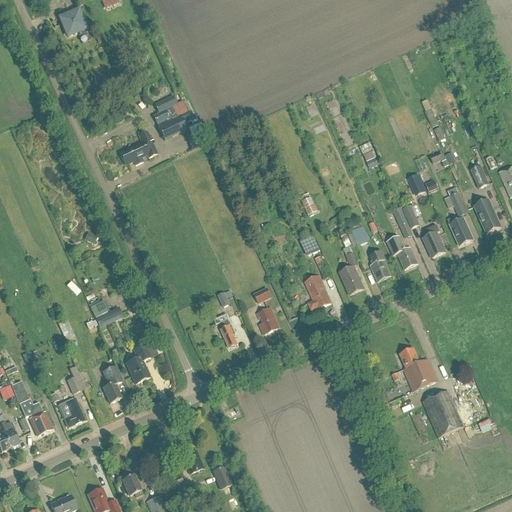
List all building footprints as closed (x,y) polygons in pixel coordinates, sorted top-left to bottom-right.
[(59,6),(62,16),(72,12),(69,2),(59,6)] [(59,19),(67,38),(86,30),(78,11),(59,19)] [(183,134),(190,152),(192,151),(207,144),(199,125),(194,126),(188,113),(183,103),(177,106),(172,97),(154,106),(158,116),(155,117),(159,127),(156,128),(163,143),(183,134)] [(477,126),(470,129),(475,140),(482,137),(477,126)] [(433,132),(438,144),(445,141),(439,129),(433,132)] [(126,167),(133,164),(135,168),(143,164),(141,160),(147,157),(148,160),(156,157),(145,134),(137,137),(140,144),(119,153),(126,167)] [(361,161),(372,156),(369,148),(358,154),(361,161)] [(442,160),(441,156),(430,160),(433,167),(436,165),(438,170),(443,167),(444,170),(449,168),(448,166),(445,158),(442,160)] [(445,158),(448,166),(454,164),(451,156),(445,158)] [(379,168),(377,162),(366,166),(369,172),(379,168)] [(471,172),(479,191),(489,187),(481,167),(471,172)] [(511,168),(504,173),(501,167),(497,169),(499,175),(511,203),(511,168)] [(361,180),(367,177),(363,170),(357,173),(361,180)] [(409,184),(413,193),(423,189),(418,179),(409,184)] [(456,208),(461,219),(468,215),(459,194),(449,199),(454,209),(456,208)] [(301,203),(308,219),(318,214),(311,199),(301,203)] [(474,209),(487,236),(501,229),(489,202),(474,209)] [(449,203),(444,205),(447,215),(452,214),(449,203)] [(403,211),(411,230),(420,226),(411,207),(403,211)] [(395,220),(405,241),(412,238),(403,217),(395,220)] [(448,222),(459,248),(473,242),(464,221),(458,224),(456,219),(448,222)] [(350,234),(356,249),(369,243),(362,229),(350,234)] [(423,241),(432,260),(445,254),(437,235),(423,241)] [(398,257),(405,272),(418,267),(411,251),(405,253),(399,239),(388,245),(394,259),(398,257)] [(306,245),(311,255),(319,250),(314,240),(306,245)] [(353,250),(358,262),(366,259),(361,247),(353,250)] [(340,275),(350,297),(363,291),(353,269),(359,267),(351,249),(343,252),(351,270),(340,275)] [(370,268),(377,285),(390,279),(383,263),(386,262),(382,253),(370,259),(374,266),(370,268)] [(330,279),(324,264),(318,266),(324,281),(330,279)] [(309,305),(312,312),(318,310),(318,311),(332,305),(325,289),(326,289),(321,278),(309,283),(314,294),(311,295),(314,303),(309,305)] [(253,296),(258,307),(272,299),(266,289),(253,296)] [(224,294),(227,300),(232,297),(230,291),(224,294)] [(216,298),(222,309),(229,305),(224,294),(216,298)] [(106,314),(98,295),(86,299),(99,331),(124,320),(119,309),(106,314)] [(261,328),(265,337),(278,331),(269,311),(257,317),(262,328),(261,328)] [(221,332),(230,351),(238,347),(234,338),(235,337),(231,326),(227,317),(214,322),(216,327),(220,325),(222,330),(224,329),(224,331),(221,332)] [(156,342),(133,353),(137,361),(125,366),(135,387),(150,380),(143,364),(162,355),(156,342)] [(404,374),(414,396),(439,385),(429,363),(423,365),(417,352),(409,355),(407,355),(404,356),(404,358),(402,358),(408,372),(404,374)] [(10,387),(18,406),(29,401),(15,369),(4,374),(10,387)] [(123,384),(116,369),(104,374),(109,387),(103,390),(110,406),(122,401),(116,387),(123,384)] [(390,378),(393,384),(398,382),(395,375),(390,378)] [(82,393),(76,379),(66,383),(73,397),(82,393)] [(4,406),(13,403),(9,393),(0,396),(4,406)] [(424,407),(439,443),(463,432),(448,397),(424,407)] [(33,408),(30,401),(20,406),(26,420),(30,417),(32,421),(29,422),(37,439),(52,432),(44,415),(42,416),(38,406),(33,408)] [(84,423),(75,401),(58,409),(68,430),(84,423)] [(426,435),(419,419),(415,421),(413,416),(411,417),(420,437),(426,435)] [(5,434),(3,434),(10,451),(19,447),(13,433),(15,433),(11,424),(6,426),(5,424),(1,425),(5,434)] [(0,453),(1,455),(10,451),(3,434),(0,435),(0,453)] [(203,471),(196,453),(182,459),(189,476),(203,471)] [(232,488),(225,469),(212,473),(219,492),(232,488)] [(143,498),(134,477),(122,483),(129,499),(134,497),(135,501),(143,498)] [(108,506),(102,491),(87,497),(93,511),(117,511),(114,503),(108,506)] [(70,498),(61,502),(64,511),(75,511),(76,511),(70,498)] [(164,511),(159,499),(147,503),(151,511),(164,511)] [(64,511),(61,502),(50,507),(52,511),(64,511)]
